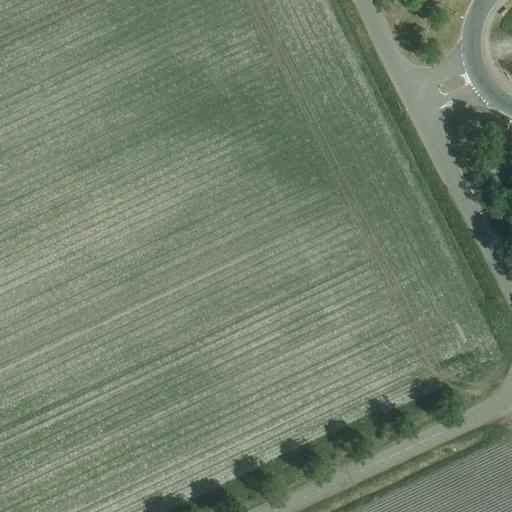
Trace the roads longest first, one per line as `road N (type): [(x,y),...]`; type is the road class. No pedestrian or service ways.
road 1 (tertiary): [(278,511),(511,395)]
road 2 (tertiary): [(511,291),(415,107)]
